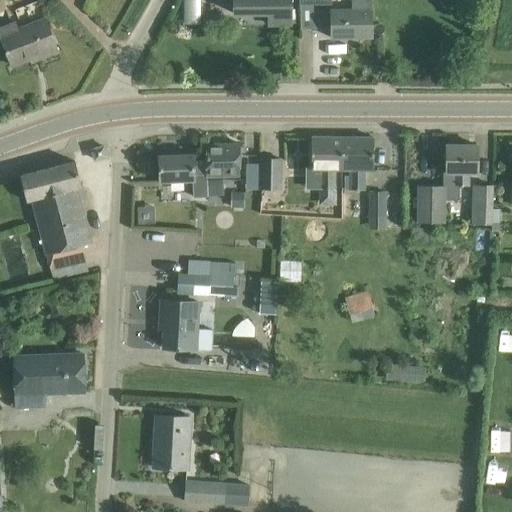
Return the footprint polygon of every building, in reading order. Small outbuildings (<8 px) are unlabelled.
[(185,0),(185,22),(200,23),(201,0),(185,0)] [(234,0),(234,13),(269,13),(269,24),(291,24),(290,0),(234,0)] [(351,0),(352,7),(331,8),(332,38),(372,37),(370,0),(351,0)] [(58,50),(46,19),(0,35),(0,37),(12,65),(39,54),(40,58),(58,50)] [(336,170),(343,170),(343,155),(336,155),(336,137),(312,137),(312,169),(322,169),(321,191),(321,205),(336,205),(336,170)] [(374,137),(336,137),(336,155),(343,155),(343,170),(350,170),(350,176),(345,176),(344,191),(364,191),(365,170),(373,170),(374,137)] [(207,159),(207,176),(223,177),(242,177),(241,143),(206,144),(207,159)] [(478,145),(447,145),(446,172),(443,172),(442,186),(417,185),(416,221),(444,221),(445,199),(457,199),(458,186),(469,186),(469,174),(479,174),(478,145)] [(105,146),(93,149),(96,159),(107,156),(105,146)] [(208,195),(207,176),(207,159),(194,159),(194,154),(159,155),(160,182),(193,180),(193,197),(208,197),(208,195)] [(282,158),(263,158),(264,187),(283,188),(282,158)] [(76,161),(21,175),(27,200),(32,199),(50,270),(52,270),(54,280),(70,276),(89,271),(82,245),(92,243),(77,188),(82,186),(76,161)] [(207,176),(208,195),(224,195),(223,177),(207,176)] [(473,184),(472,224),(491,225),(492,225),(493,222),(494,185),(473,184)] [(386,193),(370,193),(369,214),(385,214),(386,193)] [(245,194),(230,194),(230,210),(245,210),(245,194)] [(500,222),(493,222),(492,225),(491,225),(491,230),(500,230),(500,222)] [(233,275),(236,275),(237,262),(209,260),(209,274),(233,275)] [(181,273),(180,291),(225,293),(225,296),(237,297),(238,286),(233,286),(233,275),(209,274),(189,273),(181,273)] [(276,282),(262,281),(260,313),(274,314),(276,282)] [(344,297),(353,322),(374,314),(365,290),(344,297)] [(162,300),(160,329),(164,329),(163,348),(197,350),(197,348),(210,349),(212,328),(198,328),(200,302),(162,300)] [(84,353),(15,356),(17,403),(47,402),(46,391),(85,391),(84,353)] [(388,364),(388,381),(428,380),(428,364),(388,364)] [(190,416),(157,415),(154,467),(188,468),(190,416)] [(249,482),(186,480),(185,500),(249,503),(249,482)]
